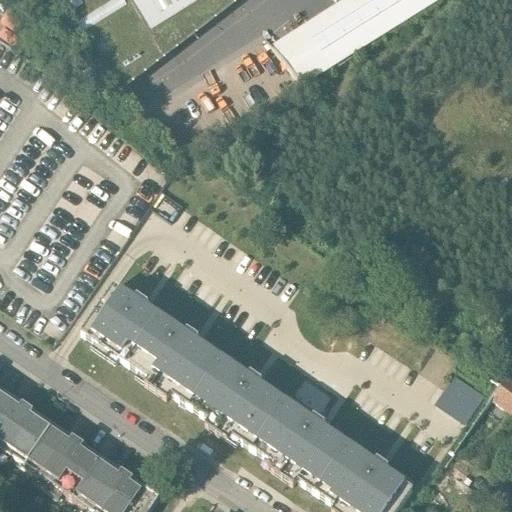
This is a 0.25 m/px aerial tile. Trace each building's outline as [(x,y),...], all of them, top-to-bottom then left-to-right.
[(49,0),(115,106),(254,0),(49,0)] [(267,41),(138,118),(190,164),(307,94),(283,64),(267,41)] [(332,74),(308,43),(283,64),(307,94),(332,74)] [(148,309),(136,301),(134,304),(120,295),(91,338),(121,358),(127,349),(135,354),(158,321),(145,312),(148,309)] [(184,339),(158,321),(135,354),(157,369),(153,376),(194,404),(221,364),(195,347),(198,343),(186,335),(184,339)] [(247,382),(221,364),(194,404),(257,448),(284,408),(259,390),(261,386),(250,378),(247,382)] [(511,420),(511,383),(511,382),(493,407),(511,420)] [(51,429),(2,396),(0,398),(0,454),(23,470),(51,429)] [(310,425),(284,408),(257,448),(320,491),(348,451),(322,433),(324,429),(313,421),(310,425)] [(23,470),(77,507),(105,466),(51,429),(23,470)] [(373,468),(348,451),(320,491),(332,498),(329,502),(344,511),(387,511),(403,489),(385,476),(388,473),(376,465),(373,468)] [(153,511),(159,504),(105,466),(77,507),(83,511),(153,511)] [(466,511),(484,489),(454,467),(424,508),(428,511),(466,511)] [(248,497),(256,482),(235,471),(227,486),(248,497)]
